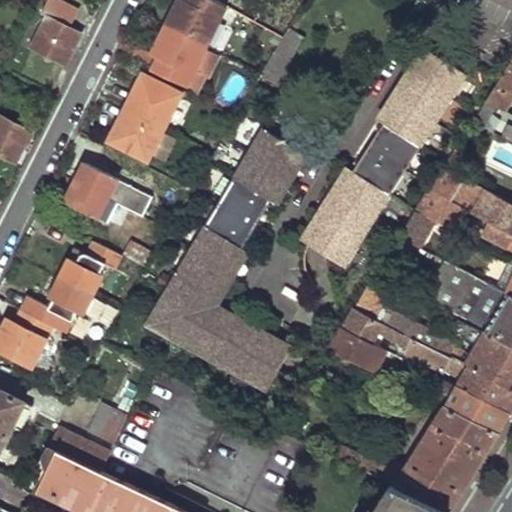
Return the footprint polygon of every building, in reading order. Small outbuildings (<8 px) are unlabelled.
[(70,24),(78,5),(67,0),(56,0),(34,45),(68,63),(83,31),(70,24)] [(167,24),(207,44),(226,5),(215,0),(188,0),(188,1),(182,13),(175,9),(167,24)] [(184,0),(179,0),(175,9),(182,13),(188,1),(184,0)] [(275,0),(215,0),(226,5),(255,20),(261,9),(263,10),(268,0),(269,0),(274,3),(275,0)] [(207,44),(167,24),(158,43),(165,47),(159,58),(154,69),(185,84),(207,44)] [(275,83),(303,35),(288,27),(262,72),(261,74),(275,83)] [(158,43),(152,55),(159,58),(165,47),(158,43)] [(384,124),(430,49),(423,45),(377,119),(384,124)] [(456,53),(444,45),(438,54),(451,62),(456,53)] [(456,53),(451,62),(438,54),(430,49),(384,124),(355,171),(310,245),(347,268),(472,63),(456,53)] [(506,108),(511,98),(511,60),(510,60),(493,87),(488,94),(486,98),(493,102),(506,108)] [(136,88),(128,103),(166,123),(184,90),(148,71),(138,90),(136,88)] [(17,120),(23,107),(6,98),(0,110),(0,151),(17,161),(33,128),(17,120)] [(489,108),(493,102),(486,98),(482,104),(489,108)] [(113,138),(148,156),(166,123),(128,103),(120,118),(123,119),(113,138)] [(302,149),(266,128),(178,275),(195,285),(216,298),(244,248),(273,201),(302,149)] [(302,149),(273,201),(280,206),(309,154),(302,149)] [(456,171),(465,157),(454,149),(444,165),(456,171)] [(143,214),(152,196),(86,162),(76,180),(137,212),(143,214)] [(454,200),(466,176),(456,171),(444,165),(418,207),(438,218),(457,227),(468,207),(454,200)] [(310,245),(355,171),(348,167),(303,240),(310,245)] [(454,200),(468,207),(481,184),(466,176),(454,200)] [(128,229),(137,212),(76,180),(66,201),(128,229)] [(182,205),(189,193),(163,180),(157,192),(182,205)] [(469,219),(487,188),(481,184),(468,207),(457,227),(463,231),(469,219)] [(511,200),(487,188),(469,219),(486,229),(485,232),(511,245),(511,200)] [(167,223),(176,205),(164,198),(155,217),(167,223)] [(420,246),(438,218),(418,207),(404,229),(400,236),(402,236),(411,241),(412,242),(420,246)] [(411,241),(402,236),(396,246),(404,252),(411,241)] [(96,291),(105,274),(102,272),(107,262),(115,266),(121,255),(95,242),(90,252),(88,251),(87,251),(85,251),(83,252),(82,253),(79,261),(72,257),(63,275),(96,291)] [(252,252),(244,248),(216,298),(223,302),(252,252)] [(511,255),(507,253),(492,282),(508,291),(511,283),(511,255)] [(511,292),(508,291),(492,282),(445,258),(426,296),(466,317),(511,340),(511,292)] [(86,311),(96,291),(63,275),(53,294),(58,297),(53,307),(32,297),(25,311),(54,325),(70,333),(82,309),(86,311)] [(195,285),(178,275),(149,323),(166,334),(188,298),(195,285)] [(456,343),(457,341),(380,300),(386,289),(372,282),(357,305),(413,334),(417,335),(461,358),(466,348),(456,343)] [(216,298),(195,285),(188,298),(216,314),(219,308),(223,302),(216,298)] [(216,314),(188,298),(166,334),(265,392),(287,356),(216,314)] [(409,340),(413,334),(357,305),(345,325),(376,341),(383,331),(402,341),(404,338),(409,340)] [(219,308),(216,314),(287,356),(291,350),(219,308)] [(48,337),(54,325),(25,311),(18,326),(21,327),(16,336),(6,331),(0,343),(0,348),(35,366),(48,338),(48,337)] [(511,340),(466,317),(462,322),(467,325),(463,332),(479,342),(468,361),(511,383),(511,340)] [(18,326),(10,322),(6,331),(16,336),(21,327),(18,326)] [(394,358),(397,352),(376,341),(345,325),(332,346),(374,367),(382,352),(394,358)] [(511,383),(468,361),(461,358),(417,335),(409,349),(445,368),(446,367),(462,375),(459,383),(511,409),(511,383)] [(318,385),(311,380),(303,392),(311,397),(318,385)] [(507,421),(511,413),(511,409),(459,383),(447,404),(501,430),(507,421)] [(13,427),(26,402),(0,388),(0,446),(3,448),(13,427)] [(23,432),(36,406),(26,402),(13,427),(23,432)] [(118,440),(130,415),(104,404),(92,428),(118,440)] [(476,471),(501,430),(447,404),(403,475),(393,466),(343,444),(337,455),(394,481),(452,509),(476,471)] [(104,468),(113,450),(76,432),(63,426),(54,444),(104,468)] [(90,511),(98,511),(115,473),(104,468),(54,444),(51,443),(31,483),(46,490),(90,511)] [(173,511),(178,503),(115,473),(98,511),(173,511)] [(450,511),(452,509),(394,481),(374,511),(450,511)] [(42,496),(46,490),(31,483),(27,489),(42,496)] [(197,511),(178,503),(173,511),(197,511)]
